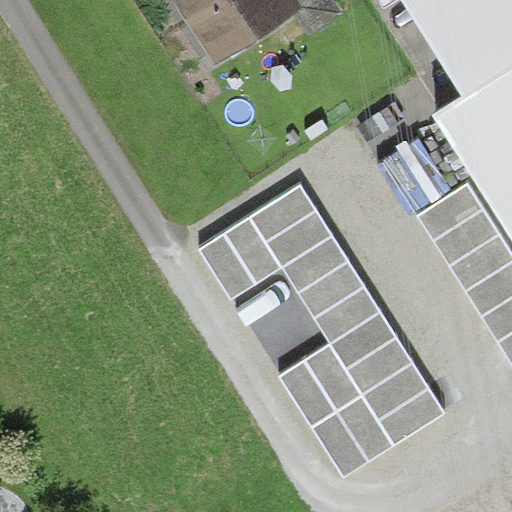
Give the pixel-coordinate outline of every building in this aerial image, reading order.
[(183,0),(216,48),(288,0),(183,0)] [(290,0),(309,28),(342,6),(338,0),(290,0)] [(511,0),(405,0),(466,97),(437,114),(511,232),(511,0)] [(511,246),(468,175),(418,206),(511,356),(511,246)] [(344,471),(445,405),(301,177),(200,242),(231,295),(282,262),(330,337),(280,369),(344,471)]
